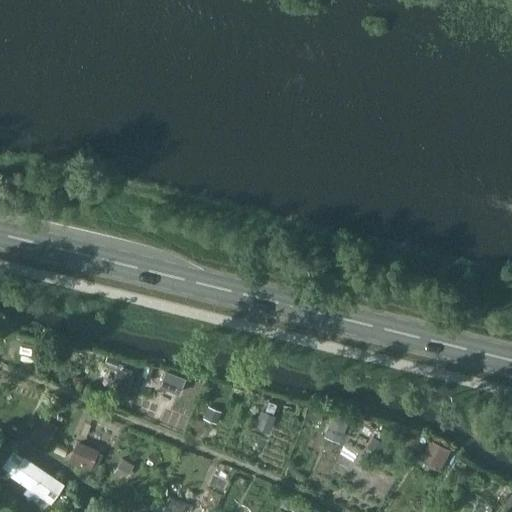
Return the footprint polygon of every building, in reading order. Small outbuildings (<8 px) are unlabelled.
[(117,368),(107,397),(122,402),(133,374),(117,368)] [(168,374),(161,394),(181,402),(189,382),(168,374)] [(207,406),(202,418),(216,424),(221,412),(207,406)] [(348,421),(333,415),(324,436),(338,442),(348,421)] [(46,445),(57,426),(42,418),(31,437),(46,445)] [(372,436),(366,447),(377,453),(383,442),(372,436)] [(76,440),(68,460),(90,469),(90,467),(94,459),(97,451),(98,449),(76,440)] [(430,440),(420,459),(439,469),(449,449),(430,440)] [(13,451),(2,467),(11,474),(10,475),(50,503),(64,483),(24,455),(22,457),(13,451)] [(94,459),(90,467),(95,469),(102,453),(97,451),(94,459)] [(133,464),(122,458),(113,474),(119,478),(121,474),(126,477),(133,464)] [(463,469),(466,463),(458,459),(455,464),(463,469)] [(169,496),(160,511),(180,511),(185,504),(169,496)]
